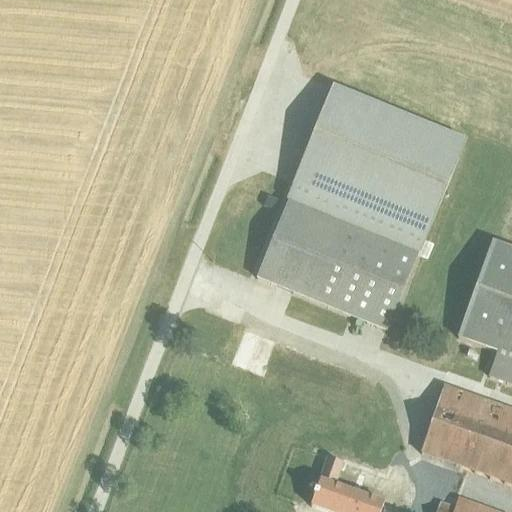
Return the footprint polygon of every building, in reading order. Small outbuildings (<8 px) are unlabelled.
[(289,204),(418,257),(466,144),(335,90),(289,204)] [(418,257),(289,204),(258,281),(386,334),(418,257)] [(511,251),(492,244),(457,341),(497,356),(488,380),(511,388),(511,251)] [(366,375),(240,329),(226,366),(352,412),(366,375)] [(511,412),(444,388),(420,457),(511,489),(511,412)] [(336,490),(328,511),(400,511),(405,498),(365,483),(368,473),(346,465),(341,477),(337,476),(332,489),(336,490)] [(441,504),(437,511),(491,511),(458,500),(455,509),(441,504)]
